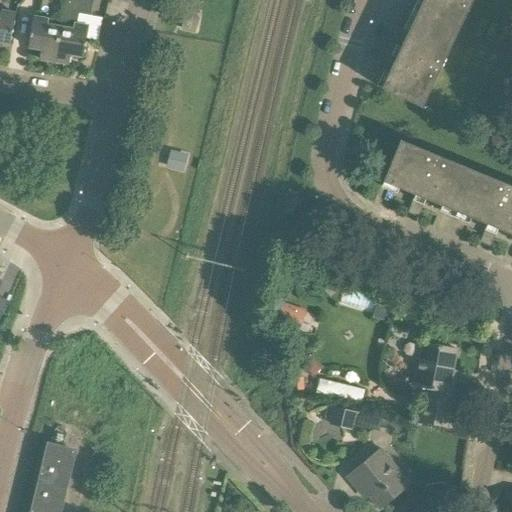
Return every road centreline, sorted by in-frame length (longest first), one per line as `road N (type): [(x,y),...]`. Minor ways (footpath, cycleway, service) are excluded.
road 1 (unclassified): [(502,280),(359,224),(336,206),(325,148),(370,0)]
road 2 (unclassified): [(240,439),(71,263)]
road 3 (unclassified): [(473,511),(502,280)]
road 4 (unclassified): [(0,461),(38,336),(71,263)]
road 5 (unclassified): [(71,263),(113,105)]
